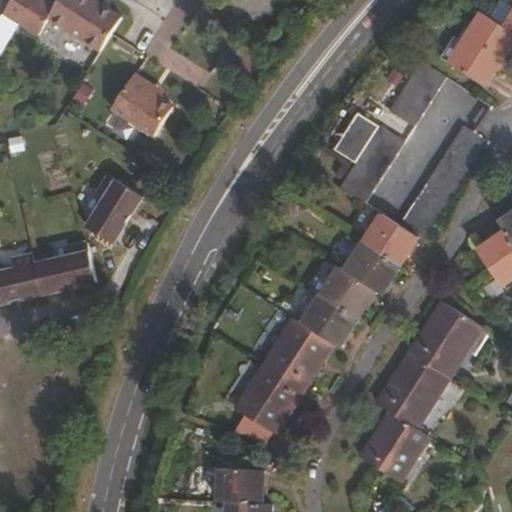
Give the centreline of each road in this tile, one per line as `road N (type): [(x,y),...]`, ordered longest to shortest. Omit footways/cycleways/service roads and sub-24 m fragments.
road 1 (unclassified): [(373,0),(293,95),(195,246),(119,440),(104,511)]
road 2 (residential): [(511,127),(459,108),(445,113),(400,189)]
